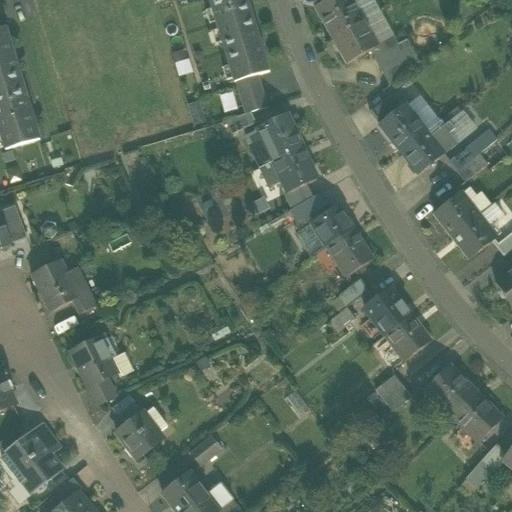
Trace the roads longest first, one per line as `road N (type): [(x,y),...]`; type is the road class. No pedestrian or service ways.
road 1 (residential): [(284,0),(377,198),(511,366)]
road 2 (residential): [(134,511),(24,338),(0,283)]
